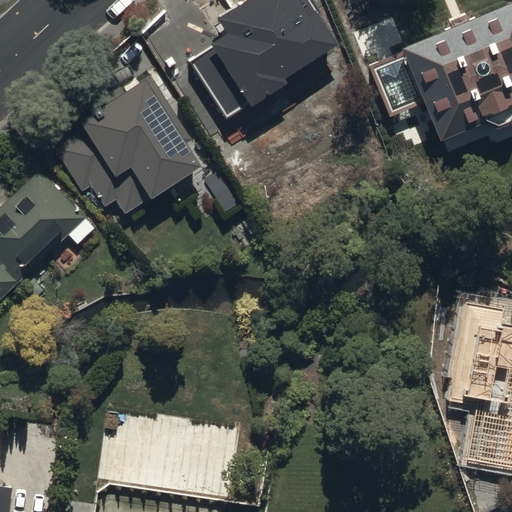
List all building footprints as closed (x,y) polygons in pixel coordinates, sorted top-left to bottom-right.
[(231,37),(191,63),(228,122),(287,84),(284,79),(337,46),(308,0),(252,0),(220,21),(231,37)] [(511,0),(401,47),(440,139),(511,109),(511,0)] [(186,136),(191,133),(146,66),(77,112),(84,122),(54,142),(82,185),(91,179),(104,199),(115,192),(124,206),(151,189),(150,187),(198,155),(186,136)] [(379,162),(367,135),(337,148),(349,175),(379,162)] [(0,198),(0,257),(16,274),(66,226),(76,237),(92,222),(37,164),(0,198)] [(0,289),(16,274),(0,257),(0,289)] [(0,509),(10,511),(11,500),(2,499),(5,476),(0,475),(0,509)]
